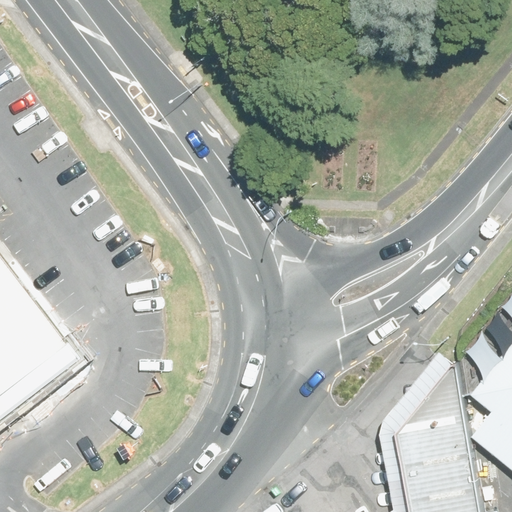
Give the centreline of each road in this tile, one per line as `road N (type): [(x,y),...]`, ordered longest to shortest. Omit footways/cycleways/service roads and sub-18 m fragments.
road 1 (primary): [(318,358),(66,0)]
road 2 (secondary): [(151,511),(318,358)]
road 3 (primary): [(318,358),(467,213)]
